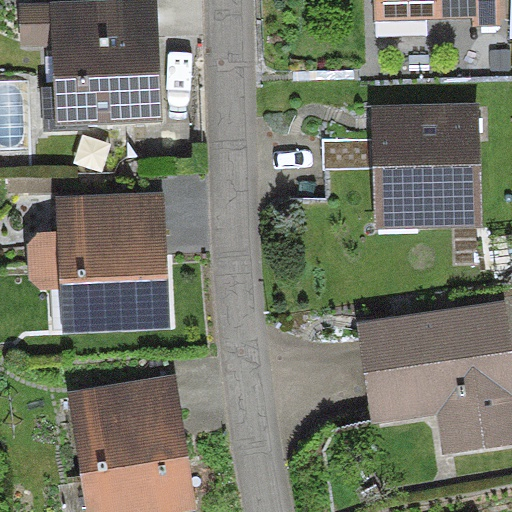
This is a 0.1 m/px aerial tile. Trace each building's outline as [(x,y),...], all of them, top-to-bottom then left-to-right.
[(373,0),(374,21),(473,17),(473,26),(503,25),(502,0),(373,0)] [(157,5),(41,7),(44,126),(159,124),(157,5)] [(481,114),(355,122),(363,241),(488,234),(481,114)] [(160,199),(44,204),(50,339),(166,334),(160,199)] [(511,322),(510,306),(346,327),(359,429),(436,419),(442,467),(511,458),(511,322)] [(176,376),(53,400),(75,511),(183,511),(202,509),(176,376)]
